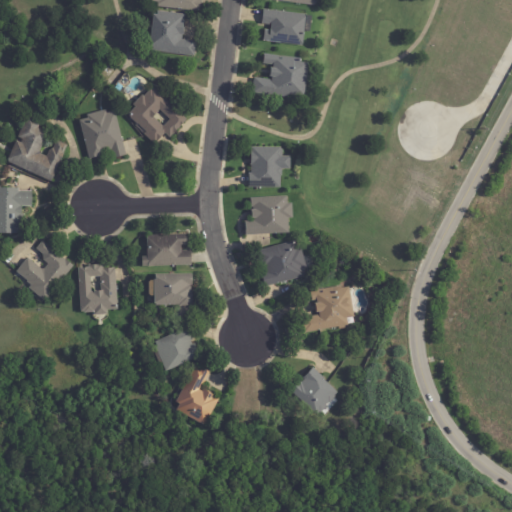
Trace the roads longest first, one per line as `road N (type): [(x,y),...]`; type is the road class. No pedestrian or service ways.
road 1 (tertiary): [(511,115),(421,287),(417,319),(417,354),(435,419),(511,485)]
road 2 (residential): [(234,0),(210,205),(249,344)]
road 3 (residential): [(420,131),(486,100),(511,47)]
